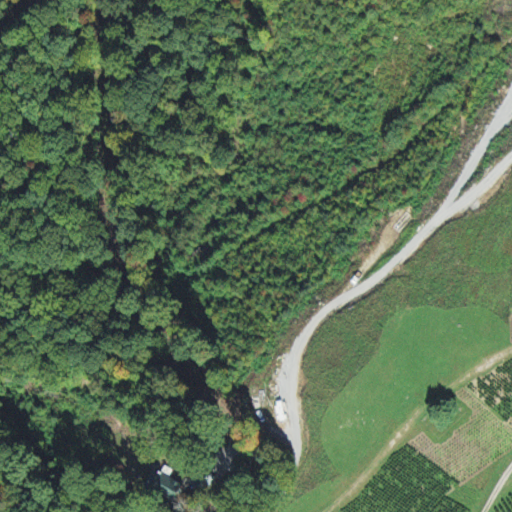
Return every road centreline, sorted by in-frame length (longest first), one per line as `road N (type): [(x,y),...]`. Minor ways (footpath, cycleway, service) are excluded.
road 1 (residential): [(292,399),(295,358),(320,313),(385,270),(511,157)]
road 2 (residential): [(269,511),(299,430),(275,375)]
